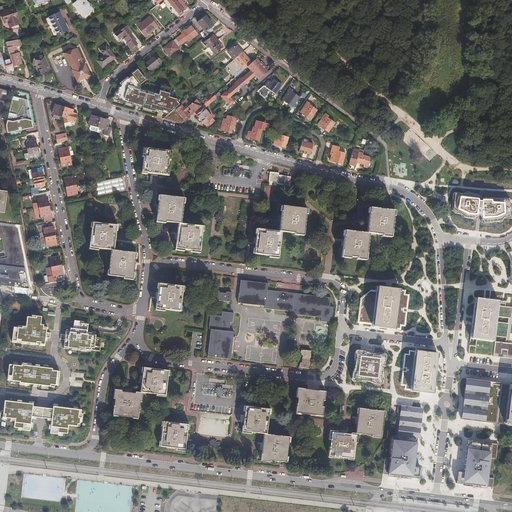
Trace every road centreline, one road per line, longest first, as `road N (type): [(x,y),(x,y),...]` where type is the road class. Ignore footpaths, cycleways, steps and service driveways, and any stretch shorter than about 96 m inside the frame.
road 1 (secondary): [(384,491),(86,455)]
road 2 (track): [(511,170),(459,168),(279,0)]
road 3 (residential): [(142,308),(91,305),(76,295),(41,92)]
road 4 (residential): [(137,336),(156,359),(320,377),(334,368),(338,331)]
road 5 (residential): [(338,331),(340,295),(324,280),(169,261),(146,272)]
road 6 (track): [(510,0),(485,112),(431,143)]
road 7 (residential): [(123,116),(146,272)]
road 8 (residential): [(100,109),(112,77),(205,1)]
road 9 (residential): [(205,1),(324,96)]
road 10 (residential): [(237,149),(249,116),(274,109),(322,141),(317,171)]
road 11 (tertiary): [(317,171),(398,189),(441,236)]
road 12 (residential): [(137,336),(105,378),(86,455)]
